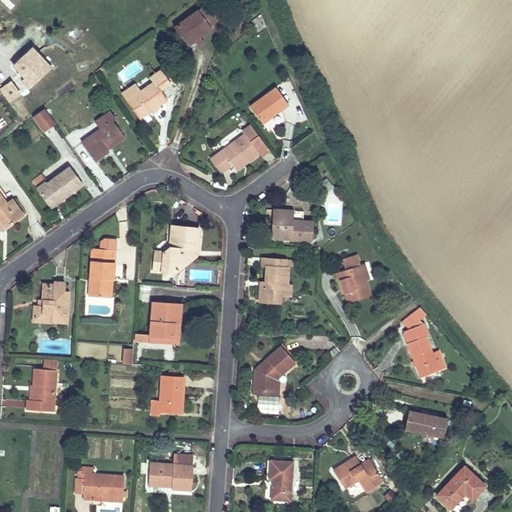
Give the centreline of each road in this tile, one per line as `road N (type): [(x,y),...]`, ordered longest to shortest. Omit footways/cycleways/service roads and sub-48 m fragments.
road 1 (residential): [(234,217),(215,511)]
road 2 (residential): [(0,282),(141,181),(173,178),(234,217)]
